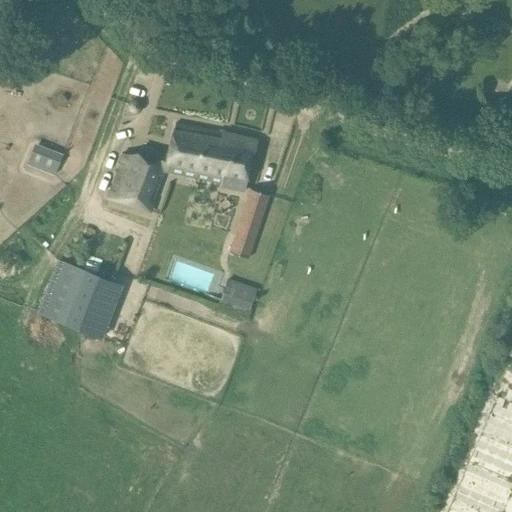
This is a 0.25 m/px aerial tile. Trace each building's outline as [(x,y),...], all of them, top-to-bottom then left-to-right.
[(177,123),(176,123),(168,153),(143,146),(139,160),(121,153),(120,155),(123,155),(107,198),(149,211),(163,170),(219,181),(219,187),(243,192),(257,141),(235,135),(235,134),(233,134),(232,134),(177,124),(177,123)] [(62,155),(33,143),(25,164),(54,175),(62,155)] [(269,196),(250,190),(229,252),(230,252),(228,256),(246,262),(248,257),(249,257),(269,196)] [(47,287),(37,314),(91,335),(113,281),(73,265),(62,292),(47,287)] [(257,290),(228,279),(220,299),(250,310),(257,290)] [(511,511),(511,404),(497,398),(449,511),(511,511)]
